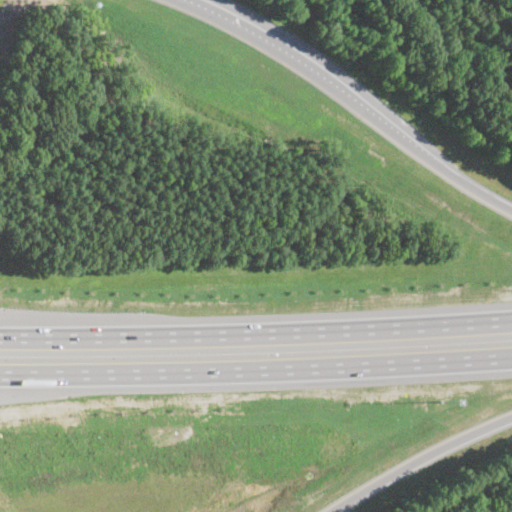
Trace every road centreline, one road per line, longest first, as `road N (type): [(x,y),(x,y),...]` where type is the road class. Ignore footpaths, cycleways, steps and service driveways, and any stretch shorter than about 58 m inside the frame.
road 1 (motorway): [(511,318),(209,333),(0,333)]
road 2 (motorway): [(0,370),(511,351)]
road 3 (motorway): [(511,207),(297,58),(187,0)]
road 4 (motorway): [(327,511),(511,415)]
